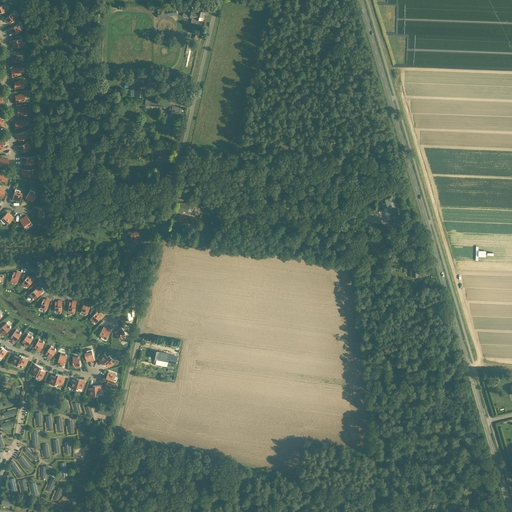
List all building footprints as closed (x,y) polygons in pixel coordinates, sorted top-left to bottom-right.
[(163,12),(158,13),(157,13),(158,18),(178,14),(177,9),(172,10),(173,11),(163,12)] [(198,21),(197,24),(204,26),(205,20),(203,20),(205,11),(197,9),(197,12),(188,10),(187,12),(186,16),(195,19),(195,20),(198,21)] [(10,24),(14,20),(17,17),(13,12),(4,20),(7,23),(8,22),(10,24)] [(13,35),(17,32),(21,30),(18,24),(8,30),(10,33),(12,33),(13,35)] [(13,47),(18,46),(23,46),(22,39),(11,41),(11,45),(13,44),(13,47)] [(13,76),(18,75),(21,74),(20,66),(16,67),(16,69),(11,70),(12,77),(13,77),(13,76)] [(15,88),(20,88),(24,88),(24,80),(20,80),(20,81),(14,82),(14,89),(15,89),(15,88)] [(133,82),(133,86),(137,86),(136,96),(143,96),(143,86),(143,82),(133,82)] [(16,102),(21,101),(25,101),(24,93),(20,93),(20,95),(15,96),(16,103),(16,102)] [(169,113),(171,113),(174,114),(174,115),(177,116),(178,115),(180,107),(170,105),(169,109),(169,113)] [(27,115),(27,107),(23,107),(23,108),(18,108),(17,116),(18,116),(18,114),(27,115)] [(16,128),(25,127),(24,119),(20,119),(20,121),(15,121),(15,129),(16,129),(16,128)] [(19,140),(28,138),(26,131),(15,134),(16,138),(18,138),(19,140)] [(21,152),(30,149),(28,143),(17,146),(18,150),(20,150),(21,152)] [(170,153),(160,151),(160,152),(157,151),(157,154),(160,155),(159,160),(168,162),(170,153)] [(0,157),(0,165),(8,165),(8,167),(9,167),(8,159),(3,159),(3,158),(0,157)] [(0,170),(0,179),(5,181),(5,183),(8,176),(3,174),(4,172),(0,170)] [(20,201),(21,196),(22,193),(20,192),(20,190),(15,189),(12,199),(20,201)] [(32,202),(37,195),(34,193),(35,192),(30,189),(25,198),(32,202)] [(391,196),(391,197),(385,199),(386,202),(382,203),(384,208),(387,207),(391,219),(393,218),(395,223),(400,221),(400,216),(394,199),(395,198),(395,197),(395,196),(394,195),(393,195),(392,195),(391,195),(391,196)] [(194,208),(195,201),(189,200),(188,203),(180,202),(179,211),(188,212),(189,207),(193,208),(194,208)] [(43,208),(39,208),(34,207),(33,215),(44,216),(44,211),(42,211),(43,208)] [(251,217),(252,210),(244,209),(243,214),(243,216),(251,217)] [(5,222),(7,224),(13,217),(7,212),(0,220),(4,223),(5,222)] [(275,215),(274,221),(281,222),(281,219),(285,220),(286,215),(278,214),(277,216),(275,215)] [(20,220),(24,227),(27,226),(28,227),(32,224),(26,215),(20,220)] [(139,231),(131,231),(131,237),(132,237),(133,243),(138,242),(137,236),(139,236),(139,235),(140,235),(142,234),(142,231),(140,231),(139,231)] [(14,272),(11,281),(17,283),(21,273),(17,271),(17,273),(14,272)] [(28,276),(22,283),(27,287),(34,278),(31,276),(30,277),(28,276)] [(30,294),(34,299),(43,292),(40,289),(39,290),(37,288),(30,294)] [(40,308),(46,310),(50,299),(47,298),(46,300),(43,299),(40,308)] [(81,312),(87,314),(91,303),(87,302),(87,304),(84,303),(81,312)] [(133,316),(132,311),(121,312),(121,315),(122,315),(123,320),(131,319),(131,316),(133,316)] [(97,312),(94,315),(90,319),(95,323),(103,315),(100,312),(99,314),(97,312)] [(3,335),(7,331),(12,327),(7,322),(0,329),(2,331),(1,332),(3,335)] [(104,327),(99,335),(102,336),(101,337),(106,340),(111,330),(109,329),(108,329),(104,327)] [(124,339),(128,336),(121,327),(119,328),(120,329),(115,332),(120,339),(122,337),(124,339)] [(22,333),(16,329),(11,337),(13,339),(12,340),(16,342),(22,333)] [(27,347),(30,343),(34,337),(28,334),(23,342),(25,343),(24,344),(27,347)] [(39,339),(37,343),(35,347),(37,349),(36,350),(40,352),(45,342),(39,339)] [(51,346),(49,349),(46,354),(48,355),(47,356),(50,359),(57,349),(51,346)] [(95,360),(92,349),(87,350),(88,352),(85,353),(87,361),(92,360),(93,361),(95,360)] [(151,357),(158,359),(176,363),(177,356),(169,355),(170,353),(160,351),(153,350),(151,357)] [(61,352),(60,357),(58,361),(61,362),(60,364),(64,365),(67,354),(61,352)] [(108,357),(105,353),(99,359),(103,364),(112,355),(111,356),(109,355),(108,357)] [(15,355),(13,360),(11,363),(17,365),(22,356),(20,355),(19,357),(15,355)] [(109,367),(115,361),(111,357),(112,355),(103,364),(105,365),(106,364),(109,367)] [(24,366),(26,363),(28,358),(22,356),(17,365),(20,366),(20,364),(24,366)] [(138,361),(135,370),(143,372),(146,363),(138,361)] [(34,375),(36,376),(42,379),(45,371),(41,370),(43,367),(35,364),(31,371),(35,373),(34,375)] [(115,378),(116,374),(109,371),(106,377),(116,381),(117,379),(115,378)] [(51,375),(49,383),(55,385),(58,375),(56,374),(55,376),(51,375)] [(62,384),(63,381),(64,377),(58,375),(55,385),(57,385),(58,383),(62,384)] [(0,386),(3,388),(8,378),(4,376),(0,382),(0,386)] [(106,384),(109,385),(114,387),(116,381),(106,377),(106,379),(108,380),(106,384)] [(72,379),(70,387),(76,389),(79,379),(77,378),(76,381),(72,379)] [(79,387),(83,389),(85,381),(79,379),(76,389),(78,390),(79,387)] [(9,396),(20,393),(19,388),(7,391),(9,396)] [(49,396),(53,408),(58,406),(55,394),(49,396)] [(7,407),(18,404),(17,399),(5,402),(7,407)] [(63,401),(66,412),(71,410),(68,399),(63,401)] [(74,403),(77,414),(82,413),(79,402),(74,403)] [(86,406),(89,418),(94,416),(91,405),(86,406)] [(5,417),(17,414),(15,409),(4,412),(5,417)] [(101,429),(112,425),(111,420),(100,424),(101,429)] [(3,429),(14,425),(13,421),(1,424),(3,429)] [(97,442),(108,438),(107,433),(95,437),(97,442)] [(90,455),(102,451),(100,447),(89,450),(90,455)] [(26,452),(35,461),(38,457),(30,449),(26,452)] [(19,460),(27,469),(31,466),(23,457),(19,460)] [(84,469),(96,465),(94,460),(83,464),(84,469)] [(10,465),(17,475),(21,472),(14,462),(10,465)] [(51,492),(56,481),(51,479),(47,490),(51,492)] [(59,500),(64,489),(59,487),(55,498),(59,500)]
